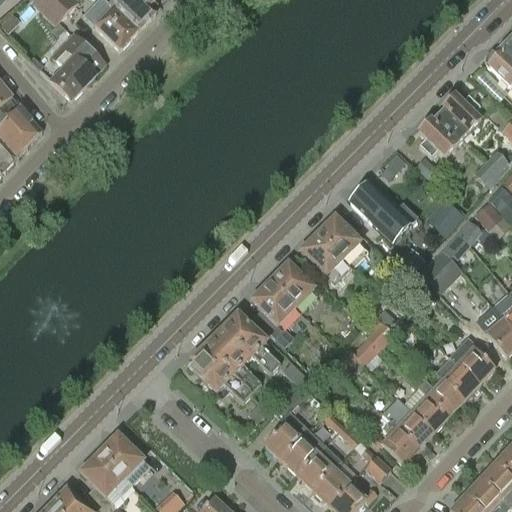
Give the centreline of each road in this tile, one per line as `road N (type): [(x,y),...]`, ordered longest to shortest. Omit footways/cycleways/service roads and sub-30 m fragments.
road 1 (tertiary): [(133,374),(510,0)]
road 2 (residential): [(279,511),(133,374)]
road 3 (tertiary): [(0,508),(133,374)]
road 4 (residential): [(195,0),(64,130)]
road 5 (residential): [(406,511),(511,397)]
